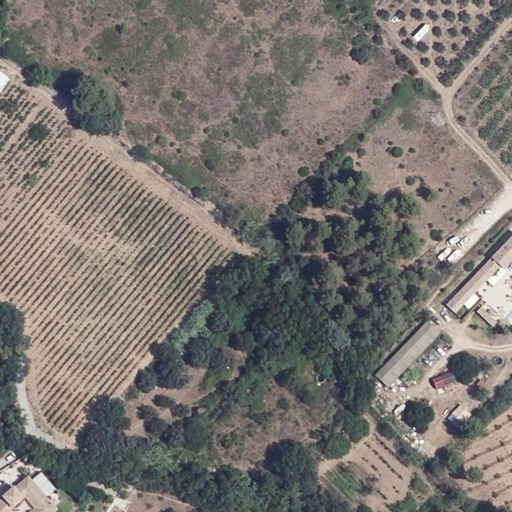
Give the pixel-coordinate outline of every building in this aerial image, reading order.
[(0,71),(0,92),(10,80),(0,71)] [(510,276),(511,274),(511,237),(446,307),(454,314),(500,266),(510,276)] [(485,302),(476,311),(492,326),(501,318),(485,302)] [(388,388),(440,334),(427,321),(375,376),(388,388)] [(451,369),(438,375),(443,385),(456,379),(451,369)] [(463,401),(473,390),(469,386),(459,396),(463,401)] [(452,408),(456,420),(467,416),(464,405),(452,408)] [(303,474),(295,464),(286,471),(295,482),(303,474)] [(53,505),(28,478),(15,490),(13,488),(3,498),(4,499),(0,502),(0,511),(11,511),(10,510),(25,497),(35,509),(31,511),(50,511),(55,508),(53,505)]
